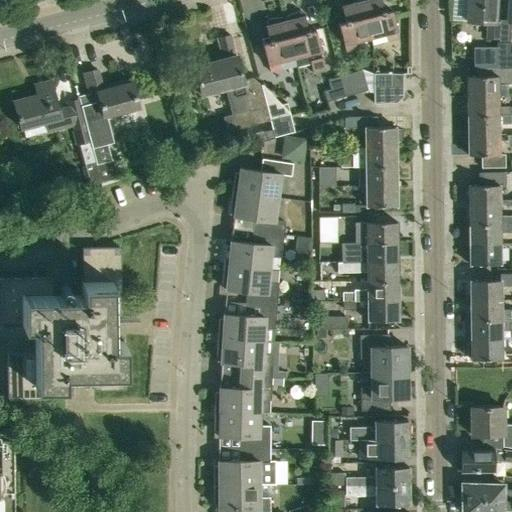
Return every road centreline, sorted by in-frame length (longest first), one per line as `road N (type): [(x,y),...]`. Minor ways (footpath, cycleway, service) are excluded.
road 1 (residential): [(428,0),(435,511)]
road 2 (residential): [(188,511),(193,201),(0,255)]
road 3 (primary): [(0,38),(147,0)]
